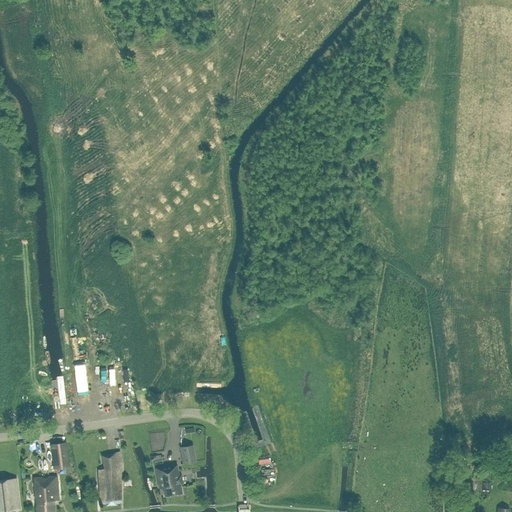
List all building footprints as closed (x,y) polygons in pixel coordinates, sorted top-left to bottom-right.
[(78,369),(78,378),(94,377),(94,368),(78,369)] [(64,379),(66,404),(74,403),(76,419),(84,418),(81,378),(64,379)] [(133,456),(128,433),(116,435),(121,458),(133,456)] [(69,467),(66,442),(49,444),(50,449),(51,448),(53,464),(52,465),(53,470),(69,467)] [(183,464),(195,462),(192,445),(180,447),(183,464)] [(128,465),(109,468),(116,505),(130,502),(126,478),(130,477),(128,465)] [(156,468),(159,488),(163,487),(165,496),(181,494),(180,485),(181,484),(182,483),(181,476),(180,475),(178,475),(177,465),(156,468)] [(101,470),(89,472),(91,482),(94,481),(99,508),(116,505),(109,468),(101,470)] [(58,500),(56,476),(34,478),(36,511),(54,511),(53,500),(58,500)] [(13,511),(14,510),(19,509),(15,478),(0,480),(0,511),(13,511)]
